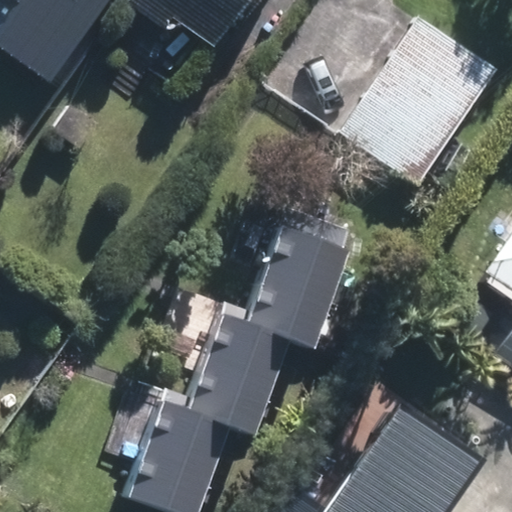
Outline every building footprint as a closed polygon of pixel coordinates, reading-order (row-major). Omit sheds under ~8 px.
[(14,0),(23,6),(0,37),(0,44),(60,88),(123,0),(14,0)] [(130,0),(166,25),(172,16),(216,48),(250,0),(130,0)] [(407,189),(488,70),(409,17),(330,134),(407,189)] [(71,150),(91,124),(61,103),(43,130),(71,150)] [(511,216),(473,272),(511,298),(511,216)] [(145,400),(110,497),(152,511),(184,511),(215,428),(240,436),(274,340),(297,348),(332,251),(266,228),(231,322),(206,314),(172,409),(145,400)] [(442,511),(464,483),(383,425),(321,511),(442,511)]
